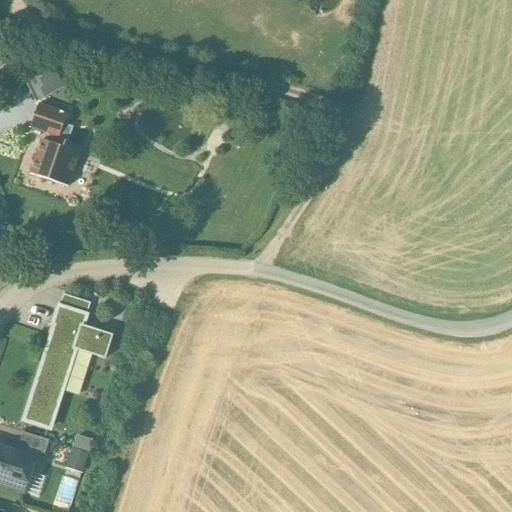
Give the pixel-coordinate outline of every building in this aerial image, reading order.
[(185,39),(172,38),(168,61),(182,63),(185,39)] [(28,79),(37,100),(67,87),(58,66),(28,79)] [(70,108),(56,103),(54,110),(67,115),(70,108)] [(54,110),(39,105),(31,129),(49,135),(59,139),(64,125),(67,115),(54,110)] [(59,139),(49,135),(46,142),(42,141),(30,175),(68,188),(82,148),(68,143),(74,128),(64,125),(59,139)] [(86,317),(59,308),(54,326),(56,326),(25,421),(50,429),(50,427),(75,350),(105,360),(109,347),(113,336),(83,327),(86,317)] [(49,441),(23,433),(17,451),(36,457),(36,458),(43,460),(49,441)] [(77,434),(67,466),(84,471),(94,439),(77,434)] [(17,451),(0,444),(0,484),(24,493),(36,458),(36,457),(17,451)]
